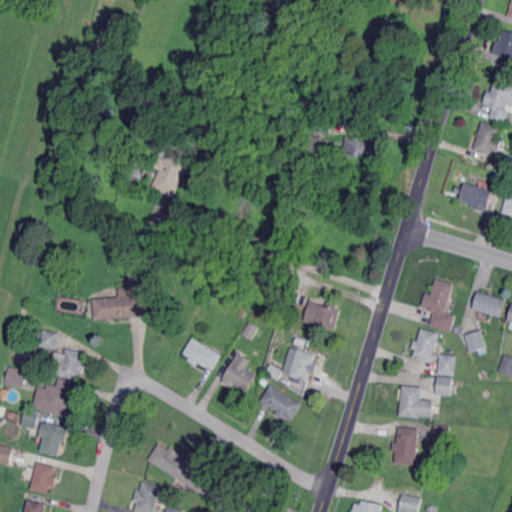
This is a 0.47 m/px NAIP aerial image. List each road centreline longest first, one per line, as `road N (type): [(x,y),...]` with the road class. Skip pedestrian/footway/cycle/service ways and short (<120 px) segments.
road 1 (residential): [(474,0),(317,511)]
road 2 (residential): [(326,490),(139,380),(122,393),(91,511)]
